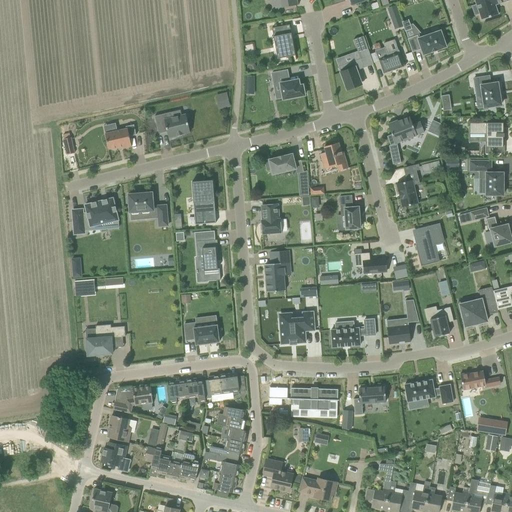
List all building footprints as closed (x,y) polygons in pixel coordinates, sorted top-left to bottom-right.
[(511,0),(476,0),(478,6),(473,7),(476,16),(481,14),(483,21),(500,15),(496,6),(511,0)] [(399,17),(396,6),(389,9),(392,20),(399,17)] [(402,22),(405,31),(412,29),(409,20),(402,22)] [(272,28),(278,59),(296,56),(290,25),(272,28)] [(418,35),(408,39),(413,52),(422,49),(424,55),(446,47),(444,39),(445,38),(443,32),(441,33),(441,31),(419,39),(418,35)] [(339,66),(347,90),(357,86),(362,85),(361,83),(357,70),(374,64),(364,36),(354,39),(361,59),(339,66)] [(375,51),(384,75),(405,67),(399,50),(388,54),(385,48),(375,51)] [(274,83),(274,86),(281,85),(283,100),(305,96),(305,94),(306,93),(305,87),(303,87),(303,85),(300,86),(299,80),(290,82),(287,71),(272,74),(273,76),(274,83)] [(485,108),(491,107),(501,105),(500,97),(500,91),(499,91),(498,83),(488,84),(487,77),(474,79),(477,97),(483,96),(485,108)] [(227,94),(217,96),(220,108),(230,106),(227,94)] [(186,115),(172,118),(171,112),(155,116),(159,134),(167,132),(169,137),(177,135),(178,136),(183,135),(182,134),(190,132),(186,115)] [(396,121),(386,125),(390,136),(385,137),(389,147),(390,146),(398,143),(415,136),(422,132),(418,123),(411,126),(408,118),(396,122),(396,121)] [(428,131),(441,137),(441,124),(433,120),(428,131)] [(103,126),(104,132),(116,129),(115,123),(103,126)] [(470,123),(470,134),(487,134),(487,147),(503,147),(503,134),(505,134),(505,133),(503,133),(503,123),(470,123)] [(130,137),(136,135),(134,125),(126,127),(127,129),(105,134),(109,149),(123,146),(123,148),(132,146),(130,137)] [(64,139),(67,155),(75,153),(71,138),(70,138),(64,139)] [(326,153),(321,154),(322,160),(328,159),(330,167),(341,164),(342,170),(348,168),(345,155),(343,156),(339,143),(324,147),(326,153)] [(402,163),(398,143),(390,146),(394,165),(402,163)] [(269,160),(269,161),(273,174),(273,175),(274,175),(274,174),(296,169),(297,173),(304,172),(301,160),(294,162),(293,155),(293,154),(292,154),(284,156),(278,158),(270,160),(269,160)] [(470,161),(470,171),(480,171),(480,179),(486,179),(486,195),(503,195),(503,186),(504,186),(504,182),(503,182),(503,173),(491,173),(491,171),(491,161),(470,161)] [(418,203),(414,185),(420,184),(417,171),(405,174),(407,181),(397,184),(403,207),(418,203)] [(213,180),(192,182),(195,225),(203,224),(202,212),(212,212),(211,202),(215,201),(213,180)] [(311,195),(325,194),(325,187),(310,188),(311,195)] [(159,226),(168,226),(167,205),(158,206),(158,207),(154,207),(153,193),(129,195),(129,197),(127,197),(127,203),(129,203),(130,212),(149,211),(150,219),(159,218),(159,226)] [(311,205),(310,196),(302,197),(303,206),(311,205)] [(312,196),(312,206),(320,206),(320,197),(312,196)] [(352,196),(340,196),(341,216),(345,216),(346,229),(360,228),(360,219),(360,217),(360,216),(359,207),(353,207),(352,196)] [(118,220),(114,202),(113,198),(85,205),(87,213),(83,214),(83,220),(73,220),(75,234),(85,233),(85,227),(90,226),(91,227),(118,220)] [(261,225),(262,230),(263,230),(263,234),(281,232),(280,219),(279,219),(278,204),(262,206),(263,215),(263,216),(263,219),(263,220),(263,221),(262,221),(262,224),(261,225)] [(486,209),(471,213),(473,220),(488,216),(486,209)] [(495,217),(486,219),(489,231),(491,230),(495,246),(511,242),(509,230),(508,230),(507,225),(498,227),(495,217)] [(439,224),(418,229),(420,236),(416,237),(418,244),(416,245),(421,266),(439,262),(434,244),(444,242),(439,224)] [(184,234),(176,235),(177,243),(184,242),(184,234)] [(216,253),(218,252),(218,240),(197,242),(198,257),(196,257),(198,284),(209,283),(209,281),(221,280),(220,269),(218,269),(216,253)] [(292,264),(291,251),(271,253),(271,264),(265,264),(267,292),(286,291),(285,276),(292,276),(291,264),(292,264)] [(387,272),(385,259),(370,260),(370,253),(362,254),(355,254),(354,254),(355,267),(364,267),(365,274),(387,272)] [(71,258),(72,277),(82,277),(82,257),(71,258)] [(472,271),(486,267),(484,259),(469,263),(472,271)] [(106,277),(106,288),(124,288),(124,277),(106,277)] [(89,280),(75,281),(75,291),(90,290),(89,280)] [(439,281),(441,295),(449,294),(447,280),(439,281)] [(511,286),(501,290),(505,308),(511,305),(511,286)] [(481,297),(459,302),(465,327),(473,325),(474,326),(480,325),(479,323),(487,321),(486,316),(498,313),(492,287),(479,290),(481,297)] [(316,288),(300,289),(301,297),(317,296),(316,288)] [(409,323),(419,321),(414,300),(405,301),(408,319),(409,323)] [(450,307),(437,311),(438,318),(430,320),(435,337),(450,333),(447,323),(454,321),(450,307)] [(315,330),(313,312),(303,312),(303,318),(292,319),(292,313),(285,314),(280,320),(281,344),(291,343),(291,344),(292,344),(292,343),(296,343),(296,344),(297,344),(297,343),(306,342),(305,331),(315,330)] [(376,335),(374,319),(364,320),(365,329),(359,330),(359,328),(345,329),(345,322),(336,323),(336,330),(331,330),(333,348),(360,345),(360,336),(366,335),(366,336),(376,335)] [(408,319),(387,321),(390,344),(400,343),(405,343),(405,342),(411,342),(409,323),(408,319)] [(205,344),(210,343),(219,342),(220,342),(219,341),(219,340),(221,340),(220,333),(218,333),(217,326),(217,325),(198,328),(197,323),(185,325),(185,324),(185,325),(187,339),(187,340),(195,339),(196,339),(196,344),(196,345),(197,345),(205,344)] [(97,338),(87,339),(88,356),(113,354),(112,338),(122,337),(123,337),(126,337),(125,326),(111,327),(111,325),(96,326),(96,328),(95,329),(96,329),(97,338)] [(483,371),(470,374),(469,372),(460,374),(463,390),(485,386),(485,388),(501,385),(499,377),(485,380),(483,371)] [(233,395),(240,394),(237,376),(232,377),(231,374),(220,376),(222,393),(233,392),(233,395)] [(262,376),(263,410),(281,409),(280,375),(262,376)] [(209,380),(203,381),(205,399),(212,398),(211,395),(222,393),(220,376),(208,377),(209,380)] [(197,379),(186,380),(188,398),(198,397),(199,402),(206,401),(205,399),(203,381),(198,382),(197,379)] [(174,385),(169,385),(171,403),(177,402),(177,400),(188,398),(186,380),(174,382),(174,385)] [(407,402),(435,399),(435,397),(441,396),(442,406),(453,404),(450,387),(440,389),(440,390),(434,391),(432,381),(405,385),(407,402)] [(154,392),(152,392),(151,385),(133,387),(134,399),(128,400),(126,405),(115,402),(113,409),(131,413),(133,405),(153,403),(153,397),(154,396),(154,392)] [(352,400),(354,416),(362,415),(361,404),(385,402),(383,387),(358,390),(358,400),(352,400)] [(291,398),(290,398),(290,399),(292,399),(292,405),(299,406),(299,409),(309,409),(309,412),(319,412),(319,410),(329,410),(329,400),(339,401),(339,400),(338,400),(338,390),(317,389),(317,390),(312,390),(312,389),(291,388),(291,398)] [(494,395),(463,398),(465,411),(496,408),(494,395)] [(243,419),(245,413),(227,410),(226,416),(219,414),(217,425),(226,427),(230,428),(244,431),(246,419),(243,419)] [(343,429),(351,429),(352,411),(344,411),(343,429)] [(165,413),(163,422),(175,424),(177,416),(165,413)] [(128,427),(129,420),(112,416),(108,430),(111,431),(110,438),(128,442),(132,428),(128,427)] [(506,435),(508,423),(486,419),(484,431),(506,435)] [(159,434),(166,435),(168,424),(163,423),(162,423),(159,434)] [(230,428),(228,439),(245,443),(248,431),(244,431),(230,428)] [(300,429),(299,441),(309,441),(309,429),(300,429)] [(317,433),(315,443),(320,444),(323,435),(317,433)] [(485,449),(496,451),(499,436),(488,434),(485,449)] [(511,438),(502,437),(501,444),(511,445),(511,438)] [(219,455),(238,459),(240,453),(242,454),(245,443),(228,439),(225,449),(211,446),(209,453),(218,454),(218,455),(219,455)] [(127,446),(109,442),(107,448),(105,448),(101,462),(119,466),(120,466),(122,469),(126,470),(129,468),(130,464),(128,461),(124,460),(127,446)] [(435,452),(436,445),(426,443),(425,451),(435,452)] [(156,473),(167,475),(168,475),(171,459),(172,460),(172,458),(161,455),(163,448),(156,446),(156,448),(152,463),(151,469),(157,470),(156,473)] [(152,463),(156,448),(149,447),(146,461),(152,463)] [(325,452),(323,460),(338,464),(341,455),(325,452)] [(184,454),(182,462),(178,478),(179,478),(190,480),(191,478),(196,479),(200,461),(194,460),(195,456),(194,455),(185,453),(184,454)] [(222,462),(220,473),(237,477),(240,465),(237,465),(238,459),(219,455),(217,461),(222,462)] [(168,475),(167,475),(167,477),(178,480),(179,478),(178,478),(182,462),(172,460),(171,459),(168,475)] [(282,463),(264,459),(261,474),(273,477),(271,487),(289,492),(293,475),(280,472),(282,463)] [(392,473),(393,470),(394,465),(380,464),(378,471),(392,473)] [(202,468),(200,476),(208,478),(210,470),(202,468)] [(215,482),(213,489),(231,493),(232,487),(235,488),(237,477),(220,473),(218,483),(215,482)] [(314,497),(320,498),(330,501),(331,495),(335,493),(337,483),(319,479),(318,481),(303,478),(300,491),(315,494),(314,497)] [(470,488),(465,511),(479,511),(481,503),(487,504),(489,493),(477,491),(479,481),(472,479),(470,488)] [(426,511),(430,487),(424,486),(423,493),(415,492),(416,484),(410,482),(409,491),(407,501),(413,502),(411,508),(426,511)] [(491,511),(495,511),(505,511),(509,494),(503,493),(503,495),(495,494),(496,486),(490,485),(489,493),(487,504),(492,505),(491,511)] [(436,488),(430,487),(426,511),(430,511),(439,511),(442,497),(434,495),(436,488)] [(451,510),(462,511),(465,511),(470,488),(464,487),(463,492),(462,495),(455,493),(456,488),(450,487),(447,500),(453,501),(451,510)] [(95,489),(91,508),(106,511),(108,511),(113,493),(95,489)] [(371,507),(386,510),(390,490),(383,489),(383,492),(368,489),(366,499),(373,501),(371,507)] [(395,491),(390,490),(386,510),(397,511),(399,511),(402,500),(407,501),(409,491),(404,490),(403,495),(395,494),(395,491)] [(270,499),(269,491),(260,491),(260,500),(270,499)] [(165,505),(175,507),(176,500),(167,497),(165,505)]
